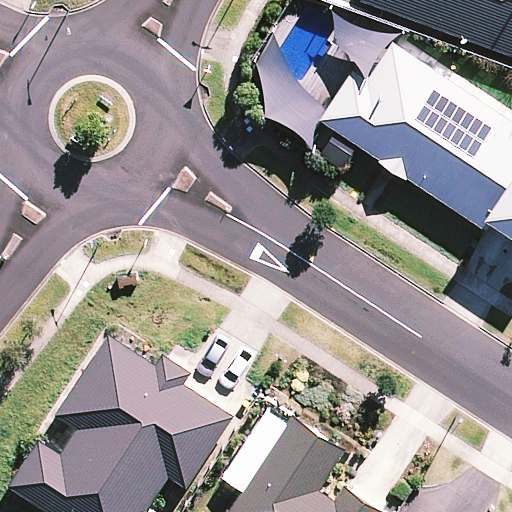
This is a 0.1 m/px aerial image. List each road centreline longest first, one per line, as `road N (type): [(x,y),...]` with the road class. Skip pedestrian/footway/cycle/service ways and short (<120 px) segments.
road 1 (residential): [(157,168),(511,397)]
road 2 (residential): [(134,49),(169,90),(170,144),(157,168)]
road 3 (residential): [(48,184),(26,161),(14,131),(16,99),(30,70)]
road 4 (residential): [(157,168),(118,195),(70,195),(48,184)]
